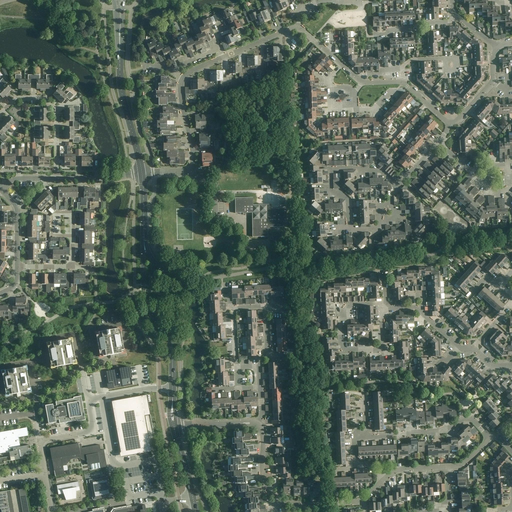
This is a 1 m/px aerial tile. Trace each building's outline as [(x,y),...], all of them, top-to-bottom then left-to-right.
[(269,6),(272,12),(274,17),(277,16),(276,13),(283,10),(279,1),(279,0),(278,0),(279,1),(272,4),(271,1),(267,3),(268,6),(269,6)] [(279,0),(279,1),(283,10),(289,7),(287,2),(291,1),(290,0),(279,0)] [(474,0),(474,2),(471,2),(471,4),(469,4),(469,8),(469,12),(474,12),(474,9),(477,9),(476,0),(474,0)] [(485,0),(484,0),(482,0),(482,2),(478,2),(478,0),(476,0),(477,9),(477,12),(482,12),(482,8),(485,8),(485,0)] [(487,16),(487,13),(490,13),(490,11),(490,6),(488,6),(488,3),(487,0),(484,0),(485,0),(485,8),(482,8),(482,12),(482,16),(487,16)] [(492,11),(490,11),(490,13),(487,13),(487,16),(487,21),(492,21),(492,17),(495,17),(495,9),(495,7),(495,2),(492,2),(492,7),(492,11)] [(260,13),(264,23),(264,22),(271,19),(268,14),(272,12),(269,6),(268,6),(263,8),(265,11),(260,13)] [(505,25),(505,22),(508,21),(508,6),(505,6),(505,12),(506,15),(500,15),(500,22),(500,25),(505,25)] [(498,7),(495,7),(495,9),(495,17),(492,17),(492,21),(492,26),(497,25),(497,22),(500,22),(500,15),(498,15),(498,12),(498,7)] [(224,20),(227,19),(233,16),(231,11),(229,12),(228,10),(216,15),(218,20),(220,19),(219,17),(221,16),(220,15),(222,15),(224,20)] [(264,23),(260,13),(260,14),(256,16),(255,13),(249,15),(252,22),(255,20),(257,26),(264,23)] [(233,16),(227,19),(228,22),(224,23),(225,26),(229,24),(231,23),(238,20),(236,15),(233,16)] [(203,24),(204,27),(207,26),(210,32),(211,35),(214,34),(211,27),(210,27),(210,26),(213,25),(210,18),(207,19),(206,17),(201,19),(203,24)] [(239,23),(238,20),(231,23),(232,26),(231,26),(224,29),(225,32),(227,31),(235,28),(236,30),(238,29),(243,27),(241,22),(239,23)] [(207,34),(210,32),(207,26),(204,27),(203,24),(198,26),(200,31),(201,31),(202,34),(204,33),(207,39),(208,42),(211,41),(208,34),(207,34)] [(459,27),(455,27),(456,36),(458,38),(464,31),(459,27)] [(230,35),(232,35),(233,37),(236,36),(241,34),(238,29),(236,30),(235,28),(227,31),(225,32),(220,34),(222,36),(228,34),(228,33),(229,32),(230,35)] [(195,34),(198,39),(198,38),(199,41),(201,40),(205,48),(205,49),(208,48),(205,41),(204,42),(204,41),(207,39),(204,33),(202,34),(201,31),(200,31),(195,34)] [(468,35),(464,31),(458,38),(461,40),(458,43),(459,45),(468,35)] [(179,41),(178,41),(181,48),(184,46),(184,47),(183,48),(186,55),(189,53),(188,52),(189,52),(185,44),(188,43),(187,40),(185,35),(178,38),(179,41)] [(233,37),(232,35),(230,35),(220,40),(222,45),(225,43),(224,41),(225,41),(225,40),(226,39),(229,45),(238,41),(236,36),(233,37)] [(473,39),(468,35),(459,45),(461,46),(464,43),(467,46),(469,44),(473,39)] [(469,44),(471,46),(468,49),(470,51),(473,48),(479,41),(474,37),(473,39),(469,44)] [(187,40),(188,43),(185,44),(189,52),(188,52),(189,53),(191,58),(194,57),(191,51),(190,50),(195,47),(193,41),(192,38),(187,40)] [(201,40),(199,41),(198,38),(198,39),(193,41),(195,47),(196,50),(202,47),(203,49),(202,49),(203,50),(200,51),(202,54),(206,52),(205,49),(205,48),(201,40)] [(153,53),(156,59),(158,57),(159,57),(158,56),(155,48),(157,47),(156,44),(154,39),(145,43),(145,46),(147,50),(149,49),(150,52),(152,51),(153,53)] [(175,48),(178,55),(181,54),(179,51),(182,50),(181,48),(178,41),(173,43),(175,48)] [(473,48),(473,50),(482,50),(482,43),(479,41),(473,48)] [(155,48),(158,56),(159,57),(158,57),(161,62),(163,61),(161,55),(160,55),(159,54),(162,52),(162,51),(164,50),(163,47),(161,42),(156,44),(157,47),(155,48)] [(172,62),(169,54),(171,53),(170,50),(168,45),(163,47),(164,50),(162,51),(162,52),(164,57),(167,56),(168,57),(167,57),(170,64),(173,63),(172,62)] [(173,63),(175,68),(178,67),(175,61),(174,61),(174,60),(178,57),(178,56),(179,56),(178,55),(175,48),(170,50),(171,53),(169,54),(172,62),(173,63)] [(264,63),(264,67),(267,67),(267,62),(269,62),(269,58),(273,58),(273,48),(266,48),(267,60),(264,60),(264,63)] [(273,48),(273,58),(277,58),(277,62),(283,61),(283,54),(280,54),(279,48),(273,48)] [(334,66),(333,67),(331,65),(333,64),(329,60),(323,54),(319,58),(328,66),(329,67),(333,71),(336,68),(334,66)] [(348,56),(348,63),(349,63),(351,65),(357,58),(357,55),(354,56),(348,56)] [(254,70),(254,56),(254,57),(248,57),(248,68),(245,68),(245,69),(245,76),(248,76),(248,70),(254,70)] [(264,67),(264,63),(261,63),(261,56),(254,56),(254,70),(258,70),(264,70),(264,67)] [(474,73),(483,73),(483,67),(479,67),(479,62),(483,62),(482,56),(469,57),(469,59),(474,59),(474,67),(470,67),(470,70),(474,69),(474,73)] [(319,58),(315,62),(322,68),(324,66),(327,69),(329,67),(328,66),(319,58)] [(360,58),(357,58),(351,65),(354,68),(358,67),(358,73),(361,73),(360,67),(360,58)] [(322,68),(315,62),(313,65),(311,62),(306,67),(308,68),(306,71),(313,73),(316,70),(318,72),(320,70),(324,73),(325,71),(322,68)] [(226,78),(226,84),(229,84),(229,78),(232,78),(231,74),(235,74),(235,63),(235,64),(229,64),(229,75),(226,75),(226,78)] [(235,63),(235,74),(236,74),(236,73),(239,73),(239,77),(245,77),(245,76),(245,69),(242,69),(242,63),(235,63)] [(217,82),(216,71),(216,72),(210,72),(210,81),(207,81),(207,87),(207,89),(210,89),(214,89),(214,85),(213,85),(213,82),(217,82)] [(226,85),(226,84),(226,78),(223,78),(223,71),(216,71),(217,82),(217,81),(220,81),(220,88),(226,88),(226,85)] [(313,73),(306,71),(306,76),(305,76),(305,82),(318,81),(318,79),(314,79),(314,76),(313,76),(313,73)] [(474,76),(481,82),(484,79),(483,73),(474,73),(474,76)] [(23,91),(24,91),(25,80),(21,80),(21,75),(15,75),(15,81),(18,81),(18,89),(22,89),(22,91),(23,91)] [(25,80),(24,91),(26,91),(27,91),(27,89),(31,89),(31,81),(34,81),(34,75),(28,75),(28,80),(25,80)] [(39,75),(34,75),(34,81),(37,81),(37,89),(40,89),(40,91),(42,91),(43,91),(43,80),(39,80),(39,75)] [(43,80),(43,91),(44,91),(45,91),(45,89),(49,89),(49,81),(52,81),(52,75),(46,75),(46,80),(43,80)] [(418,75),(415,75),(416,82),(419,84),(425,78),(424,75),(418,75)] [(481,82),(474,76),(472,79),(469,76),(467,78),(477,87),(481,82)] [(425,78),(419,84),(423,88),(432,78),(430,77),(427,80),(425,78)] [(0,82),(3,85),(1,88),(8,95),(9,94),(10,93),(9,92),(11,90),(6,84),(8,82),(4,78),(0,81),(0,82)] [(423,88),(429,93),(436,100),(442,93),(439,90),(441,88),(439,87),(436,85),(432,90),(431,88),(434,86),(431,83),(434,80),(432,78),(423,88)] [(477,87),(467,78),(466,79),(469,82),(466,85),(473,91),(477,87)] [(198,90),(198,80),(197,80),(191,80),(191,88),(188,88),(188,94),(194,94),(194,90),(198,90)] [(207,89),(207,87),(204,87),(204,80),(198,80),(198,90),(202,90),(202,94),(207,94),(207,89)] [(55,100),(56,101),(63,93),(61,90),(64,87),(60,83),(56,87),(58,89),(53,95),(55,97),(54,98),(55,99),(55,100)] [(473,91),(466,85),(464,88),(461,85),(459,87),(469,95),(473,91)] [(469,95),(459,87),(458,88),(461,91),(458,94),(465,100),(469,95)] [(8,96),(8,95),(1,88),(0,88),(0,95),(3,98),(5,96),(6,97),(7,96),(8,96)] [(63,93),(56,101),(57,101),(58,102),(59,101),(62,104),(67,98),(69,100),(74,95),(69,92),(66,95),(63,93)] [(400,96),(408,102),(409,104),(413,99),(405,92),(403,95),(402,94),(400,96)] [(444,95),(442,93),(436,100),(441,104),(444,104),(444,95)] [(465,100),(458,94),(456,94),(456,103),(463,103),(465,100)] [(400,98),(398,101),(404,106),(406,108),(409,104),(408,102),(400,96),(399,97),(400,98)] [(404,106),(398,101),(396,103),(395,102),(393,104),(401,110),(404,106)] [(487,101),(483,106),(490,112),(492,110),(491,101),(488,101),(487,101)] [(492,110),(494,112),(500,106),(495,101),(491,101),(492,110)] [(393,106),(391,109),(397,114),(401,110),(393,104),(392,105),(393,106)] [(496,115),(503,114),(502,105),(500,106),(494,112),(496,115)] [(39,112),(39,115),(50,115),(50,114),(50,113),(48,113),(48,109),(40,109),(40,106),(34,106),(34,112),(39,112)] [(63,114),(63,115),(74,115),(74,112),(79,112),(79,106),(73,106),(73,109),(65,109),(65,113),(64,113),(64,114),(63,114)] [(490,112),(483,106),(479,111),(489,120),(491,118),(487,115),(490,112)] [(386,112),(394,118),(397,114),(391,109),(389,111),(387,110),(386,112)] [(489,120),(479,111),(475,115),(482,121),(484,118),(488,121),(489,120)] [(383,117),(384,117),(390,122),(394,118),(386,112),(385,113),(386,114),(383,117)] [(214,113),(202,113),(202,116),(195,116),(195,122),(206,122),(205,122),(205,118),(209,118),(209,116),(213,116),(214,115),(214,113)] [(34,119),(34,124),(40,124),(40,121),(48,121),(48,118),(50,118),(50,117),(50,115),(39,115),(39,119),(34,119)] [(73,121),(73,124),(79,124),(79,119),(74,119),(74,115),(63,115),(63,117),(64,117),(64,118),(65,118),(65,121),(73,121)] [(426,123),(434,129),(435,128),(434,127),(437,124),(432,120),(433,119),(430,116),(429,117),(430,118),(426,123)] [(16,129),(21,125),(16,120),(14,122),(8,117),(6,119),(5,118),(4,119),(3,120),(4,121),(10,128),(13,125),(16,129)] [(391,123),(390,122),(384,117),(382,118),(383,119),(381,122),(382,123),(381,123),(380,124),(381,127),(382,127),(385,133),(389,128),(388,127),(391,123)] [(304,120),(303,120),(304,126),(305,126),(305,128),(310,132),(314,127),(312,125),(312,122),(314,122),(314,120),(314,119),(304,120)] [(474,119),(470,123),(477,130),(480,127),(483,130),(484,128),(474,119)] [(0,125),(6,132),(9,129),(12,133),(14,131),(10,128),(4,121),(2,124),(1,123),(0,123),(0,125)] [(203,132),(204,132),(210,132),(210,126),(206,126),(206,122),(195,122),(196,122),(196,129),(203,129),(203,132)] [(426,123),(423,127),(429,132),(431,130),(432,131),(432,132),(436,136),(438,133),(434,129),(426,123)] [(477,130),(470,123),(466,128),(476,137),(478,135),(476,133),(478,131),(477,130)] [(39,130),(39,134),(50,134),(50,132),(50,131),(48,131),(48,127),(40,127),(40,124),(34,124),(34,130),(39,130)] [(63,132),(63,134),(74,134),(74,130),(79,130),(79,124),(73,124),(73,127),(65,127),(65,131),(64,131),(64,132),(63,132)] [(316,129),(314,127),(310,132),(314,136),(316,136),(317,137),(322,137),(322,133),(322,127),(319,127),(320,128),(316,129)] [(423,127),(419,131),(430,140),(432,139),(427,135),(429,132),(423,127)] [(466,128),(462,132),(469,139),(469,138),(470,139),(473,137),(475,139),(476,137),(466,128)] [(417,136),(422,140),(424,138),(429,142),(430,140),(419,131),(415,135),(417,136)] [(210,141),(210,138),(210,137),(209,137),(209,135),(212,135),(212,132),(210,132),(204,132),(204,135),(199,135),(199,141),(210,141)] [(469,139),(462,132),(458,137),(458,141),(467,141),(469,139)] [(50,134),(39,134),(39,137),(34,137),(34,143),(40,143),(40,140),(48,140),(48,136),(50,136),(50,135),(50,134)] [(74,134),(63,134),(63,135),(64,135),(64,136),(65,136),(65,140),(73,140),(73,143),(79,143),(79,137),(74,137),(74,134)] [(417,136),(413,140),(421,146),(422,145),(421,144),(423,141),(422,140),(417,136)] [(408,145),(406,148),(413,154),(415,153),(414,152),(416,149),(409,144),(410,144),(403,138),(403,137),(400,140),(405,145),(406,144),(408,145)] [(421,146),(413,140),(410,144),(409,144),(416,149),(418,147),(419,148),(421,146)] [(210,141),(199,141),(199,145),(199,146),(200,146),(200,148),(206,148),(206,151),(208,151),(214,151),(214,148),(214,141),(210,141)] [(381,155),(381,156),(384,152),(387,149),(382,144),(375,144),(376,148),(376,152),(377,152),(381,155)] [(415,156),(413,154),(406,148),(404,150),(400,146),(398,148),(400,149),(409,157),(411,155),(414,158),(415,156)] [(472,146),(459,147),(459,153),(462,153),(462,157),(468,157),(468,153),(471,153),(470,149),(472,149),(472,146)] [(5,167),(10,167),(10,154),(5,154),(5,147),(2,147),(2,150),(2,154),(2,156),(5,156),(5,158),(4,158),(5,167)] [(404,156),(402,159),(409,165),(411,164),(410,163),(412,160),(409,157),(400,149),(397,152),(402,156),(403,155),(404,156)] [(15,156),(19,156),(19,150),(15,150),(15,154),(10,154),(10,167),(16,167),(16,158),(15,158),(15,156)] [(22,167),(27,167),(27,158),(25,158),(25,152),(22,152),(22,150),(19,150),(19,156),(22,156),(22,158),(22,167)] [(36,150),(36,156),(36,158),(39,158),(39,167),(44,167),(44,158),(44,154),(39,154),(39,150),(36,150)] [(75,153),(70,153),(70,167),(76,167),(76,156),(79,156),(79,150),(75,150),(75,153)] [(82,150),(79,150),(79,156),(81,156),(81,166),(87,166),(87,154),(82,154),(82,150)] [(314,150),(310,155),(317,161),(321,157),(322,156),(322,152),(318,153),(314,150)] [(216,151),(214,151),(208,151),(208,154),(202,154),(202,160),(212,160),(212,158),(212,156),(216,156),(216,151)] [(379,166),(389,156),(388,155),(387,154),(384,152),(381,156),(381,155),(378,159),(381,161),(378,165),(379,166)] [(93,166),(93,160),(98,160),(98,153),(91,153),(91,154),(87,154),(87,166),(93,166)] [(309,163),(309,167),(313,167),(313,165),(317,161),(310,155),(306,159),(310,162),(309,163)] [(387,167),(388,166),(393,160),(391,158),(391,157),(390,157),(389,156),(379,166),(381,168),(384,164),(387,167)] [(435,156),(434,158),(450,173),(454,169),(445,161),(444,163),(442,161),(435,156)] [(440,167),(438,169),(445,175),(447,177),(450,173),(434,158),(432,160),(438,166),(440,167)] [(409,165),(402,159),(398,163),(397,162),(395,164),(400,169),(402,167),(405,168),(407,166),(408,167),(410,166),(409,165)] [(212,160),(202,160),(202,162),(203,162),(203,167),(209,167),(209,170),(217,169),(217,164),(213,164),(212,160)] [(445,175),(438,169),(436,167),(435,169),(433,167),(427,162),(425,164),(441,179),(445,175)] [(431,173),(430,175),(438,183),(441,179),(425,164),(423,166),(429,172),(431,173)] [(435,186),(438,183),(430,175),(428,177),(426,175),(420,169),(418,172),(420,173),(435,187),(435,186)] [(426,183),(424,184),(433,192),(437,188),(435,186),(435,187),(420,173),(418,175),(424,181),(426,183)] [(366,180),(363,180),(364,192),(365,192),(366,193),(367,193),(367,192),(370,192),(370,188),(373,188),(374,188),(375,188),(375,175),(373,175),(373,179),(369,179),(369,183),(366,183),(366,180)] [(387,191),(391,191),(390,185),(387,185),(387,182),(383,182),(383,178),(381,179),(381,187),(381,191),(383,191),(383,192),(384,191),(387,191)] [(455,198),(457,196),(469,182),(471,180),(469,178),(464,184),(464,185),(463,186),(460,184),(453,192),(457,195),(455,198)] [(415,179),(413,181),(430,196),(433,192),(424,184),(423,186),(421,184),(415,179)] [(342,187),(346,191),(352,185),(348,181),(348,180),(344,180),(344,184),(345,184),(342,187)] [(426,200),(430,196),(413,181),(411,183),(417,189),(419,190),(417,192),(426,200)] [(469,182),(457,196),(455,198),(459,201),(466,193),(464,191),(466,190),(471,184),(469,182)] [(357,189),(352,185),(346,191),(351,195),(354,192),(354,193),(358,193),(358,189),(357,189)] [(466,193),(459,201),(463,205),(477,189),(475,187),(469,193),(470,194),(468,195),(466,193)] [(90,198),(90,188),(84,188),(84,195),(81,195),(81,203),(77,203),(77,210),(81,210),(81,203),(87,203),(87,198),(90,198)] [(90,188),(90,198),(93,198),(93,202),(99,202),(99,195),(95,195),(95,188),(90,188)] [(465,210),(474,200),(472,198),(473,197),(474,197),(479,191),(477,189),(463,205),(467,208),(465,210)] [(407,190),(400,190),(401,193),(401,199),(406,199),(412,199),(412,198),(412,196),(410,196),(410,193),(407,193),(407,190)] [(42,196),(48,202),(54,196),(50,191),(47,194),(46,192),(42,196)] [(42,196),(38,200),(44,206),(48,202),(42,196)] [(469,213),(483,197),(481,196),(476,202),(475,204),(473,202),(474,200),(465,210),(469,213)] [(485,199),(483,197),(469,213),(473,217),(482,207),(482,206),(480,208),(478,207),(480,205),(485,199)] [(271,205),(258,205),(253,205),(253,198),(235,198),(235,202),(235,213),(243,213),(243,214),(246,214),(246,213),(252,213),(252,216),(252,237),(268,237),(270,237),(270,240),(273,240),(273,241),(279,241),(279,238),(282,238),(282,232),(270,232),(270,229),(270,227),(272,227),(282,227),(287,227),(287,209),(277,209),(274,209),(271,209),(271,207),(271,205)] [(44,206),(38,200),(34,204),(40,210),(41,210),(42,211),(46,208),(44,206)] [(315,202),(315,201),(311,201),(311,204),(312,205),(309,208),(313,212),(319,206),(315,202)] [(321,214),(325,214),(325,210),(324,210),(319,206),(313,212),(318,216),(321,213),(321,214)] [(480,219),(484,208),(482,207),(473,217),(476,219),(478,217),(480,219)] [(484,208),(480,219),(479,222),(485,222),(485,219),(487,219),(487,217),(486,207),(486,208),(484,208)] [(80,213),(80,219),(91,219),(91,213),(94,213),(94,210),(86,210),(86,213),(80,213)] [(38,213),(31,213),(31,216),(29,216),(29,221),(37,221),(37,222),(38,222),(38,221),(41,221),(41,216),(38,216),(38,213)] [(91,219),(80,219),(80,226),(86,226),(86,229),(94,229),(94,225),(91,225),(91,219)] [(416,222),(419,224),(416,227),(423,233),(427,229),(426,228),(427,227),(427,221),(424,221),(416,222)] [(411,232),(411,235),(415,235),(419,238),(423,233),(416,227),(412,231),(411,232)] [(94,229),(86,229),(86,232),(80,232),(80,238),(92,238),(92,232),(94,232),(94,229)] [(37,232),(27,232),(27,238),(30,238),(30,241),(31,241),(37,241),(37,232)] [(361,234),(357,239),(364,245),(368,240),(365,237),(365,233),(361,233),(361,234)] [(320,237),(316,237),(317,241),(317,242),(314,245),(319,249),(325,242),(320,238),(320,237)] [(92,238),(80,238),(80,244),(86,244),(86,247),(94,247),(94,244),(92,244),(92,238)] [(360,249),(364,245),(357,239),(353,243),(352,243),(352,247),(356,247),(357,246),(360,249)] [(37,241),(31,241),(31,244),(29,244),(29,249),(38,249),(41,249),(41,244),(42,244),(42,241),(37,241)] [(329,246),(325,242),(319,249),(323,253),(326,250),(327,250),(331,250),(330,246),(329,246)] [(80,250),(80,256),(89,256),(89,253),(93,253),(93,250),(94,250),(94,247),(86,247),(86,250),(80,250)] [(56,248),(53,248),(49,248),(49,249),(49,254),(49,255),(53,255),(53,260),(59,260),(60,251),(56,251),(56,248)] [(63,248),(63,251),(60,251),(59,260),(66,260),(66,255),(70,255),(70,248),(63,248)] [(498,258),(508,268),(510,267),(506,263),(508,260),(502,254),(498,258)] [(89,256),(80,256),(80,263),(86,263),(86,266),(94,266),(94,262),(92,262),(92,259),(89,259),(89,256)] [(499,267),(501,269),(503,266),(507,270),(508,268),(498,258),(494,262),(499,267)] [(494,262),(492,261),(489,265),(499,274),(501,273),(497,269),(499,267),(494,262)] [(470,268),(481,277),(482,276),(478,272),(481,270),(474,264),(470,268)] [(499,274),(489,265),(485,269),(491,275),(494,272),(498,276),(499,274)] [(470,268),(467,272),(473,278),(475,275),(480,279),(481,277),(470,268)] [(405,280),(407,280),(407,271),(400,272),(401,276),(396,276),(396,281),(401,281),(402,282),(405,282),(405,280)] [(463,276),(474,285),(475,284),(471,280),(473,278),(467,272),(463,276)] [(35,274),(29,274),(29,284),(32,284),(32,289),(38,289),(38,282),(35,282),(35,274)] [(51,280),(51,281),(51,288),(54,288),(54,284),(60,284),(60,275),(54,274),(54,280),(51,280)] [(79,286),(79,275),(74,274),(74,281),(71,281),(71,293),(75,293),(75,291),(76,291),(76,284),(79,284),(79,286)] [(51,288),(51,281),(48,281),(48,275),(42,275),(41,284),(46,284),(46,292),(48,292),(48,295),(51,295),(51,288)] [(60,284),(60,286),(60,289),(69,289),(69,281),(66,281),(66,275),(60,275),(60,284)] [(85,275),(79,275),(79,286),(80,286),(80,284),(82,284),(82,288),(88,288),(88,281),(85,281),(85,275)] [(463,276),(459,280),(466,286),(468,283),(472,287),(474,285),(463,276)] [(369,278),(363,279),(364,288),(370,287),(378,287),(378,282),(370,283),(369,278)] [(464,288),(466,286),(459,280),(456,284),(466,294),(468,292),(464,288)] [(482,298),(492,287),(490,286),(487,290),(484,288),(478,294),(482,298)] [(482,298),(486,302),(492,295),(490,293),(494,289),(492,287),(482,298)] [(210,295),(210,301),(219,301),(219,298),(221,298),(221,291),(212,292),(212,295),(210,295)] [(379,293),(370,293),(370,299),(369,299),(369,302),(375,302),(375,299),(379,299),(379,293)] [(492,295),(486,302),(490,305),(500,294),(498,293),(495,297),(492,295)] [(490,305),(494,309),(500,302),(498,300),(502,296),(500,294),(490,305)] [(21,309),(21,298),(15,298),(15,305),(12,305),(12,312),(18,312),(18,309),(21,309)] [(21,298),(21,309),(24,309),(24,312),(29,312),(29,305),(26,305),(26,298),(25,298),(21,298)] [(503,304),(500,302),(494,309),(498,312),(508,302),(506,300),(503,304)] [(3,305),(3,317),(8,317),(8,320),(11,320),(11,312),(8,312),(9,305),(8,305),(8,306),(3,306),(3,305)] [(438,306),(432,306),(429,306),(430,317),(435,317),(434,312),(439,312),(438,306)] [(449,319),(458,308),(457,307),(454,310),(451,307),(444,315),(449,319)] [(458,308),(449,319),(453,323),(460,316),(457,313),(460,310),(458,308)] [(484,319),(486,316),(481,311),(479,314),(480,315),(478,318),(474,315),(473,317),(483,326),(487,321),(484,319)] [(458,327),(467,317),(465,315),(462,319),(459,316),(460,316),(453,323),(454,324),(454,325),(454,326),(456,328),(457,327),(458,327)] [(467,317),(458,327),(462,331),(468,324),(465,322),(468,318),(467,317)] [(472,324),(479,330),(483,326),(473,317),(471,318),(475,321),(472,324)] [(468,324),(462,331),(467,335),(471,335),(470,326),(468,324)] [(470,326),(471,335),(474,335),(479,330),(472,324),(470,326)] [(100,357),(124,353),(120,328),(96,333),(100,357)] [(420,341),(421,343),(430,333),(426,329),(420,335),(423,338),(420,341)] [(493,334),(500,340),(502,337),(506,340),(507,338),(497,329),(493,334)] [(225,339),(225,335),(232,335),(231,332),(216,333),(214,333),(214,341),(218,341),(218,339),(225,339)] [(429,344),(430,343),(429,343),(435,337),(430,333),(421,343),(423,344),(426,341),(429,344)] [(500,340),(493,334),(489,339),(489,342),(498,342),(500,340)] [(429,343),(430,343),(432,345),(441,344),(440,341),(435,336),(435,337),(429,343)] [(246,337),(246,344),(255,343),(256,343),(256,346),(262,346),(261,340),(255,340),(255,337),(248,337),(246,337)] [(62,367),(76,365),(72,340),(48,345),(52,368),(52,369),(62,367)] [(498,342),(489,342),(489,346),(494,350),(500,344),(498,342)] [(505,347),(508,344),(506,343),(503,346),(500,344),(494,350),(498,354),(505,347)] [(287,349),(286,345),(277,345),(278,349),(271,349),(271,352),(284,352),(284,355),(288,354),(290,352),(290,349),(287,349)] [(507,348),(505,348),(505,347),(498,354),(501,357),(508,357),(508,355),(507,348)] [(252,359),(258,359),(258,356),(256,356),(255,350),(246,350),(247,357),(252,356),(252,359)] [(408,354),(399,354),(400,359),(401,359),(401,358),(403,358),(403,360),(404,360),(405,360),(405,362),(409,362),(409,360),(411,357),(411,353),(408,354)] [(394,356),(394,370),(400,369),(400,368),(405,368),(404,360),(403,360),(403,358),(401,358),(401,359),(401,360),(396,360),(396,356),(394,356)] [(467,360),(464,361),(464,370),(466,371),(472,365),(467,360)] [(462,372),(464,370),(464,361),(460,361),(456,366),(462,372)] [(452,370),(447,366),(444,363),(442,364),(445,367),(443,370),(450,376),(453,372),(454,372),(452,370)] [(466,377),(468,379),(477,369),(472,365),(466,371),(469,374),(466,377)] [(456,366),(452,370),(454,372),(453,372),(462,379),(463,377),(460,374),(462,372),(456,366)] [(26,367),(2,371),(6,396),(31,391),(26,367)] [(109,389),(132,385),(131,377),(132,377),(130,367),(106,371),(109,389)] [(481,373),(477,369),(468,379),(469,380),(472,377),(475,380),(481,373)] [(418,377),(420,380),(426,373),(426,370),(417,371),(417,377),(418,377)] [(443,370),(441,372),(441,381),(445,381),(450,376),(443,370)] [(429,373),(426,373),(420,380),(423,382),(429,382),(429,373)] [(486,377),(481,373),(475,380),(478,382),(475,385),(477,387),(486,377)] [(497,380),(494,383),(492,380),(495,377),(494,375),(487,381),(488,382),(484,385),(488,390),(489,389),(495,383),(494,383),(497,380)] [(496,391),(499,388),(502,385),(501,385),(504,382),(501,384),(499,382),(502,378),(501,377),(497,380),(494,383),(495,383),(489,389),(492,386),(496,391)] [(502,385),(499,388),(496,391),(499,388),(503,392),(511,384),(509,387),(506,383),(509,380),(508,378),(504,382),(501,385),(502,385)] [(506,397),(507,397),(511,391),(511,384),(503,392),(506,390),(509,394),(506,397)] [(212,409),(219,408),(218,400),(215,400),(214,393),(208,394),(209,402),(212,402),(212,409)] [(147,395),(111,401),(121,452),(121,453),(144,449),(145,453),(151,452),(145,416),(144,412),(150,411),(147,395)] [(73,398),(73,399),(56,402),(56,406),(53,406),(53,404),(45,406),(45,407),(45,408),(45,409),(45,410),(45,411),(46,411),(46,412),(49,424),(56,422),(56,421),(59,420),(60,424),(62,423),(63,424),(64,424),(65,424),(66,423),(67,423),(68,422),(77,420),(78,422),(85,420),(81,396),(73,398)] [(483,413),(494,403),(493,404),(488,399),(482,405),(485,408),(482,411),(483,413)] [(491,414),(488,417),(491,414),(491,415),(497,409),(493,404),(494,404),(494,403),(483,413),(484,415),(488,411),(491,414)] [(445,406),(446,413),(449,413),(449,418),(456,417),(456,419),(456,407),(449,407),(449,405),(445,406)] [(443,414),(446,413),(445,406),(442,406),(442,407),(436,408),(436,418),(443,418),(443,414)] [(409,408),(406,409),(406,417),(409,416),(410,422),(416,422),(416,421),(416,420),(416,410),(409,410),(409,408)] [(436,418),(436,408),(435,408),(436,411),(432,411),(432,412),(426,413),(426,423),(427,426),(427,423),(433,423),(433,419),(436,418)] [(406,417),(406,409),(402,409),(402,410),(396,411),(396,423),(397,423),(397,422),(403,421),(403,417),(406,417)] [(492,421),(492,422),(498,416),(494,412),(497,409),(491,415),(491,414),(488,417),(484,420),(486,422),(489,418),(492,421),(489,424),(492,421)] [(427,426),(426,423),(426,413),(426,414),(425,414),(425,413),(424,412),(421,412),(420,413),(420,414),(419,412),(416,413),(416,410),(416,420),(420,420),(420,425),(426,424),(426,426),(427,426)] [(284,414),(282,414),(273,415),(274,418),(272,418),(272,424),(285,423),(284,414)] [(489,424),(485,427),(487,429),(490,425),(493,429),(499,423),(496,419),(498,416),(492,422),(492,421),(489,424)] [(462,429),(470,439),(470,438),(474,434),(475,435),(478,432),(473,426),(470,429),(467,425),(462,430),(462,429)] [(18,438),(18,437),(28,436),(27,428),(17,430),(18,438)] [(277,434),(277,438),(280,438),(284,438),(284,431),(280,431),(280,428),(270,428),(270,435),(277,434)] [(457,442),(459,441),(463,445),(464,446),(467,444),(466,443),(470,439),(462,429),(461,429),(463,431),(458,435),(461,438),(457,442),(457,439),(457,442)] [(9,449),(20,447),(19,442),(20,442),(19,439),(19,440),(18,437),(18,438),(17,430),(0,432),(0,458),(10,456),(9,449)] [(278,448),(285,448),(286,448),(286,444),(281,444),(280,438),(277,438),(270,438),(271,445),(277,444),(278,448)] [(408,445),(408,456),(408,458),(409,458),(408,453),(412,453),(412,451),(418,451),(418,452),(417,439),(417,440),(411,440),(411,445),(408,445)] [(417,439),(418,452),(424,452),(424,453),(428,453),(428,456),(428,445),(424,445),(424,441),(418,441),(417,439)] [(464,446),(463,445),(459,441),(457,442),(457,439),(451,439),(451,444),(448,444),(448,455),(448,452),(452,452),(451,450),(458,450),(463,445),(464,447),(464,446)] [(68,461),(69,460),(69,461),(70,461),(70,460),(69,460),(70,460),(71,459),(72,459),(73,458),(74,458),(75,458),(76,458),(77,458),(78,458),(79,458),(79,459),(80,459),(80,458),(81,458),(81,459),(82,459),(83,459),(84,460),(85,460),(86,460),(87,460),(88,465),(100,463),(101,468),(107,467),(104,450),(101,450),(99,445),(79,448),(78,444),(55,448),(50,449),(51,454),(55,477),(64,475),(63,465),(64,465),(65,465),(66,464),(67,463),(68,462),(68,461)] [(441,449),(438,449),(438,457),(442,457),(442,455),(448,455),(448,444),(441,444),(441,449)] [(30,445),(20,447),(9,449),(10,456),(0,458),(0,464),(0,465),(1,465),(2,465),(3,465),(3,464),(4,464),(4,462),(32,457),(30,447),(30,445)] [(408,458),(408,456),(408,445),(401,445),(401,450),(398,450),(398,458),(402,458),(402,456),(408,456),(408,458)] [(435,457),(438,457),(438,449),(434,449),(434,445),(428,445),(428,456),(434,455),(435,457)] [(282,458),(285,458),(289,457),(289,451),(285,451),(285,448),(278,448),(275,448),(275,449),(274,449),(274,454),(275,453),(275,454),(275,455),(282,454),(282,458)] [(257,452),(257,449),(253,449),(239,450),(239,456),(243,456),(243,457),(247,457),(246,455),(249,455),(249,452),(250,452),(257,452)] [(506,464),(508,462),(506,460),(509,457),(502,451),(499,455),(505,461),(504,462),(506,464)] [(505,461),(499,455),(495,459),(501,465),(504,462),(505,461)] [(280,468),(286,468),(291,467),(291,462),(286,462),(285,458),(282,458),(275,458),(276,465),(283,464),(283,467),(280,468)] [(490,465),(499,468),(501,465),(495,459),(490,465)] [(455,480),(468,480),(467,467),(463,469),(463,471),(458,471),(459,471),(460,474),(457,474),(457,478),(455,478),(455,480)] [(280,478),(289,477),(293,477),(293,476),(290,476),(290,470),(286,471),(286,468),(280,468),(276,468),(276,474),(281,474),(281,477),(280,478)] [(110,480),(110,478),(109,477),(108,477),(107,477),(106,477),(106,478),(92,480),(92,479),(89,480),(89,483),(90,483),(93,497),(92,497),(92,498),(92,499),(93,500),(94,500),(95,500),(96,500),(96,499),(107,497),(109,497),(109,498),(110,498),(110,497),(111,497),(112,495),(112,493),(113,493),(112,493),(109,480),(110,480)] [(289,477),(289,480),(286,480),(286,484),(283,484),(284,494),(290,494),(290,487),(293,487),(293,489),(293,486),(293,477),(289,477)] [(409,489),(407,489),(407,496),(410,495),(410,496),(416,496),(416,494),(415,480),(415,482),(413,483),(413,486),(409,486),(409,489)] [(460,486),(460,489),(467,488),(468,488),(468,480),(455,480),(455,483),(457,483),(458,486),(460,486)] [(303,491),(303,483),(303,481),(296,481),(296,485),(293,486),(293,489),(294,496),(300,495),(300,489),(303,489),(303,491)] [(303,483),(303,491),(304,495),(305,495),(305,496),(309,496),(309,495),(310,495),(310,491),(311,491),(310,489),(313,489),(313,484),(313,481),(307,481),(307,483),(303,483)] [(66,484),(57,486),(58,493),(58,495),(64,494),(66,499),(66,501),(67,500),(75,499),(76,499),(76,498),(76,492),(80,491),(78,482),(66,484)] [(313,484),(313,489),(314,497),(320,496),(320,492),(321,492),(321,491),(324,490),(323,482),(317,482),(317,484),(313,484)] [(407,496),(407,489),(404,489),(404,486),(398,486),(398,487),(398,501),(404,500),(404,501),(407,501),(407,496)] [(29,511),(25,488),(18,489),(19,495),(20,495),(22,511),(29,511)] [(467,488),(460,489),(461,492),(461,495),(456,496),(456,498),(469,497),(469,491),(468,491),(467,488)] [(14,511),(10,491),(0,492),(0,511),(14,511)]
